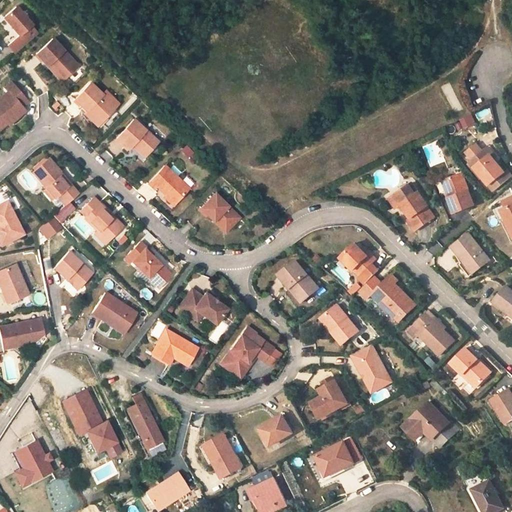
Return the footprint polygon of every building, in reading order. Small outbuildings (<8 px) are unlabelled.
[(15,6),(3,17),(18,35),(7,45),(15,53),(37,33),(30,25),(31,24),(15,6)] [(37,55),(48,67),(51,64),(65,80),(78,67),(52,39),(37,55)] [(51,64),(48,67),(63,83),(65,80),(51,64)] [(22,106),(28,101),(11,82),(4,88),(8,91),(0,98),(0,125),(6,120),(10,118),(13,121),(25,110),(22,106)] [(450,82),(441,86),(453,113),(462,109),(450,82)] [(104,94),(92,83),(76,99),(88,111),(89,110),(92,113),(90,115),(97,122),(104,115),(107,117),(117,107),(104,94)] [(106,92),(104,94),(117,107),(119,105),(106,92)] [(88,111),(85,114),(98,126),(107,117),(104,115),(97,122),(90,115),(92,113),(89,110),(88,111)] [(472,126),(484,122),(481,111),(459,119),(462,128),(471,125),(472,126)] [(160,142),(135,119),(118,138),(130,150),(134,145),(146,156),(160,142)] [(186,144),(181,149),(187,157),(193,152),(186,144)] [(487,146),(471,159),(495,189),(511,175),(511,172),(509,168),(507,170),(487,146)] [(59,196),(67,205),(80,194),(71,184),(69,186),(59,174),(62,172),(50,159),(34,173),(57,198),(59,196)] [(166,166),(149,184),(155,190),(157,187),(175,204),(190,189),(166,166)] [(463,169),(449,174),(455,191),(451,193),(456,208),(476,202),(463,169)] [(455,191),(449,174),(445,176),(451,193),(455,191)] [(417,190),(419,188),(413,178),(409,180),(417,190)] [(417,190),(409,180),(394,191),(400,201),(402,200),(411,213),(409,216),(417,227),(436,213),(428,203),(429,201),(419,188),(417,190)] [(400,201),(394,191),(391,193),(398,202),(400,201)] [(229,230),(241,218),(216,193),(200,210),(206,216),(208,215),(214,222),(218,218),(229,230)] [(108,242),(123,227),(95,198),(81,211),(86,217),(85,218),(97,231),(108,242)] [(7,202),(0,205),(0,224),(2,228),(0,228),(0,241),(2,245),(25,234),(15,211),(12,212),(7,202)] [(65,202),(51,214),(58,222),(72,210),(65,202)] [(36,228),(46,239),(61,226),(51,215),(36,228)] [(229,230),(218,218),(214,222),(226,233),(229,230)] [(455,243),(466,258),(477,270),(492,258),(470,230),(455,243)] [(108,242),(97,231),(94,234),(105,245),(108,242)] [(376,257),(370,251),(368,254),(363,249),(356,242),(342,256),(359,274),(376,257)] [(153,258),(145,251),(147,249),(141,243),(128,256),(134,262),(132,263),(149,279),(160,290),(172,277),(162,266),(153,258)] [(145,251),(153,258),(154,256),(147,249),(145,251)] [(68,278),(79,288),(93,273),(70,251),(55,268),(67,279),(68,278)] [(477,270),(466,258),(462,262),(471,274),(477,270)] [(307,275),(295,261),(277,276),(301,304),(319,289),(312,281),(309,283),(305,277),(307,275)] [(17,264),(0,271),(0,274),(4,283),(1,285),(8,303),(30,294),(17,264)] [(394,271),(375,290),(401,318),(417,301),(397,280),(400,277),(394,271)] [(79,288),(68,278),(67,279),(78,290),(79,288)] [(355,280),(348,289),(353,293),(360,284),(355,280)] [(495,298),(508,308),(511,311),(511,286),(507,283),(495,298)] [(191,290),(179,308),(190,317),(193,312),(200,317),(202,315),(216,326),(227,310),(205,294),(202,298),(191,290)] [(109,319),(126,331),(137,315),(106,293),(92,313),(107,323),(109,319)] [(359,331),(338,306),(323,318),(335,331),(333,333),(343,344),(359,331)] [(421,331),(442,351),(456,337),(434,315),(436,312),(430,307),(416,321),(410,328),(417,335),(421,331)] [(24,322),(0,326),(0,328),(3,348),(28,343),(31,339),(40,338),(44,334),(42,319),(31,321),(30,323),(25,324),(24,322)] [(109,319),(107,323),(124,335),(126,331),(109,319)] [(197,349),(166,330),(151,353),(169,364),(172,357),(187,366),(197,349)] [(249,343),(240,337),(223,362),(241,373),(253,355),(256,357),(264,362),(273,349),(254,335),(249,343)] [(374,391),(394,379),(372,342),(352,354),(374,391)] [(467,344),(453,359),(478,383),(490,371),(477,359),(479,356),(467,344)] [(256,357),(253,355),(241,373),(223,362),(220,366),(238,378),(241,380),(256,357)] [(322,380),(325,385),(332,381),(329,376),(322,380)] [(319,401),(325,414),(349,400),(336,378),(332,381),(325,385),(323,386),(328,395),(319,401)] [(493,396),(494,398),(511,388),(511,387),(511,385),(493,396)] [(328,395),(323,386),(320,387),(324,394),(313,400),(321,416),(325,414),(319,401),(328,395)] [(511,388),(494,398),(508,420),(511,417),(511,388)] [(107,421),(103,424),(87,391),(63,402),(79,435),(87,432),(97,452),(106,447),(111,457),(122,452),(107,421)] [(135,404),(142,401),(138,393),(131,397),(135,404)] [(135,404),(127,408),(147,446),(162,439),(142,401),(135,404)] [(430,401),(412,419),(404,427),(416,439),(424,432),(439,448),(457,429),(430,401)] [(284,414),(262,427),(272,444),(294,431),(298,437),(307,432),(294,410),(285,416),(284,414)] [(224,432),(206,442),(216,458),(214,460),(223,476),(243,465),(224,432)] [(44,456),(36,441),(15,452),(30,482),(51,471),(47,462),(44,456)] [(157,441),(144,448),(147,454),(160,447),(157,441)] [(344,441),(315,455),(325,476),(354,461),(344,441)] [(216,458),(206,442),(204,443),(214,460),(216,458)] [(30,482),(15,452),(12,454),(20,470),(15,473),(22,486),(30,482)] [(165,503),(189,489),(178,471),(145,491),(153,503),(161,498),(165,503)] [(259,497),(263,505),(261,506),(263,511),(269,511),(287,504),(274,478),(249,490),(254,499),(259,497)] [(489,480),(473,489),(484,511),(494,511),(504,507),(489,480)] [(156,509),(165,503),(161,498),(153,503),(156,509)] [(118,511),(114,503),(108,507),(111,511),(118,511)]
